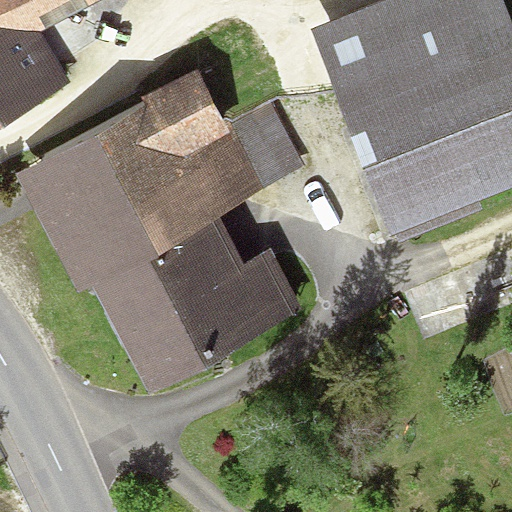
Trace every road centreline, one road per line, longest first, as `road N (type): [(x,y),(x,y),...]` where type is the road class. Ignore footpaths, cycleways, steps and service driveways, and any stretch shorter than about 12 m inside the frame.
road 1 (track): [(235,511),(121,428),(32,419)]
road 2 (tertiary): [(0,358),(78,511)]
